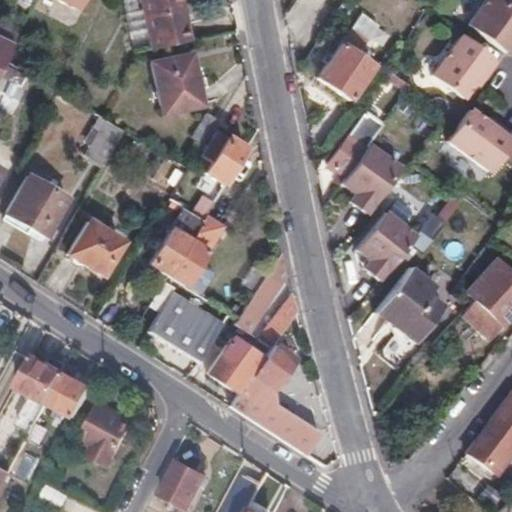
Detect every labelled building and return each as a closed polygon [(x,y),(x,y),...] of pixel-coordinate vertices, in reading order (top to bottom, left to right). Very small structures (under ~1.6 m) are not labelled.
[(81,0),(57,0),(77,10),(81,0)] [(136,0),(147,51),(188,43),(179,0),(136,0)] [(511,10),(497,0),(483,0),(466,24),(470,27),(504,52),(511,40),(511,10)] [(0,39),(2,40),(8,28),(0,23),(0,39)] [(481,70),(485,74),(494,61),(462,37),(459,35),(429,75),(460,98),(472,82),(481,70)] [(0,66),(3,61),(11,45),(2,40),(0,39),(0,66)] [(3,61),(14,68),(24,47),(13,41),(11,45),(3,61)] [(337,46),(315,78),(347,100),(369,68),(337,46)] [(189,54),(149,63),(161,116),(201,107),(189,54)] [(12,71),(14,68),(3,61),(0,66),(0,110),(9,115),(26,78),(12,71)] [(481,70),(472,82),(477,85),(485,74),(481,70)] [(381,78),(403,92),(408,87),(385,72),(381,78)] [(453,133),(452,133),(446,142),(488,173),(511,140),(511,134),(502,127),(499,132),(486,123),(469,111),(453,133)] [(201,146),(212,129),(216,122),(204,114),(189,138),(201,146)] [(333,172),(342,179),(366,145),(380,126),(363,114),(323,170),(330,176),(333,172)] [(499,132),(502,127),(490,118),(486,123),(499,132)] [(84,156),(102,166),(121,132),(103,121),(84,156)] [(211,181),(221,187),(244,149),(212,129),(201,146),(197,153),(211,162),(203,176),(211,181)] [(356,198),(351,206),(363,215),(397,167),(366,145),(342,179),(337,185),(351,194),(356,198)] [(24,176),(3,213),(43,237),(65,200),(24,176)] [(200,222),(202,217),(221,187),(211,181),(196,204),(180,194),(173,205),(180,209),(200,222)] [(345,203),(351,206),(356,198),(351,194),(345,203)] [(146,265),(166,277),(200,222),(180,209),(146,265)] [(377,283),(389,269),(413,238),(383,214),(353,252),(367,262),(372,266),(365,274),(377,283)] [(220,228),(202,217),(200,222),(166,277),(183,288),(197,266),(220,228)] [(84,223),(65,255),(98,276),(118,243),(84,223)] [(236,395),(261,360),(240,346),(285,278),(278,254),(236,320),(225,337),(229,340),(207,375),(236,395)] [(464,309),(458,316),(487,341),(511,312),(511,278),(493,261),(464,293),(472,300),(464,309)] [(361,271),(365,274),(372,266),(367,262),(361,271)] [(211,274),(197,266),(183,288),(198,296),(211,274)] [(426,296),(432,288),(407,269),(372,314),(411,344),(440,307),(426,296)] [(147,307),(157,314),(171,292),(173,289),(162,283),(147,307)] [(221,324),(171,292),(157,314),(145,334),(198,364),(221,324)] [(269,348),(270,346),(295,312),(290,295),(257,339),(269,348)] [(291,360),(270,346),(269,348),(261,360),(236,395),(232,401),(228,407),(323,469),(335,457),(325,450),(327,448),(315,440),(318,435),(271,404),(271,390),(291,360)] [(37,423),(46,406),(63,374),(47,366),(33,357),(15,390),(30,397),(15,425),(31,434),(37,423)] [(47,366),(63,374),(67,366),(54,359),(50,360),(47,366)] [(91,391),(63,374),(46,406),(74,421),(91,391)] [(511,390),(465,453),(492,474),(511,445),(511,390)] [(228,407),(232,401),(218,391),(214,398),(228,407)] [(123,426),(126,420),(98,404),(78,440),(94,449),(86,464),(106,475),(130,430),(123,426)] [(123,426),(130,430),(133,424),(126,420),(123,426)] [(31,434),(8,476),(24,485),(33,464),(29,462),(35,452),(39,454),(51,431),(37,423),(31,434)] [(155,493),(145,511),(164,511),(170,501),(188,511),(206,479),(178,464),(160,496),(155,493)] [(0,491),(8,476),(0,471),(0,491)] [(258,491),(252,503),(263,508),(276,483),(266,478),(258,491)] [(230,511),(247,511),(252,503),(258,491),(246,484),(230,511)]
